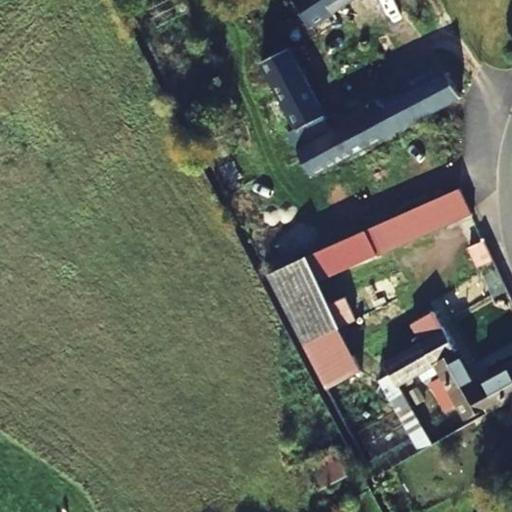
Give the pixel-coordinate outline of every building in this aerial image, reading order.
[(294,0),(312,26),(353,0),(294,0)] [(311,177),(461,99),(447,73),(335,131),(323,137),(316,123),(326,117),(288,49),(264,61),(261,63),(296,130),(288,134),(311,177)] [(323,137),(335,131),(326,117),(316,123),(323,137)] [(460,189),(437,199),(448,224),(471,214),(460,189)] [(437,199),(356,235),(335,244),(346,270),(448,224),(437,199)] [(494,264),(484,242),(468,248),(478,270),(494,264)] [(346,270),(335,244),(305,258),(317,282),(346,270)] [(317,282),(305,258),(267,275),(315,367),(351,351),(340,327),(356,320),(345,298),(329,305),(317,282)] [(383,274),(364,282),(373,304),(392,296),(383,274)] [(433,363),(442,379),(440,380),(454,406),(457,404),(465,421),(485,411),(487,415),(505,404),(511,400),(511,368),(478,387),(458,351),(456,352),(434,312),(412,324),(423,344),(421,345),(431,364),(433,363)] [(431,364),(421,345),(385,365),(390,375),(378,382),(420,453),(432,446),(397,384),(431,364)] [(454,406),(440,380),(432,384),(446,410),(454,406)] [(318,487),(352,471),(340,447),(307,463),(318,487)]
